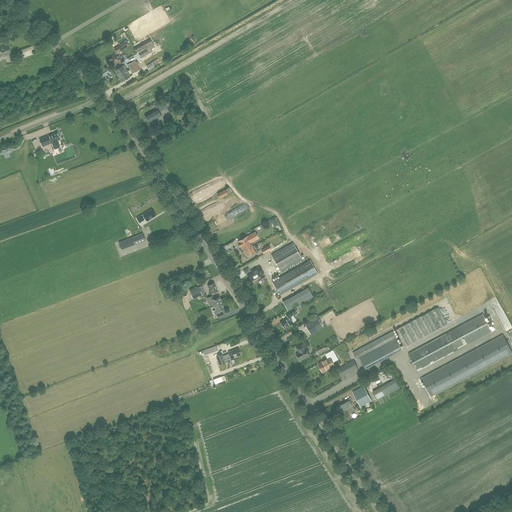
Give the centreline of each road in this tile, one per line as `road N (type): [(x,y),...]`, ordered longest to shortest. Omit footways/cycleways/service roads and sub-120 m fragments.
road 1 (tertiary): [(379,511),(102,95)]
road 2 (tertiary): [(102,95),(4,0)]
